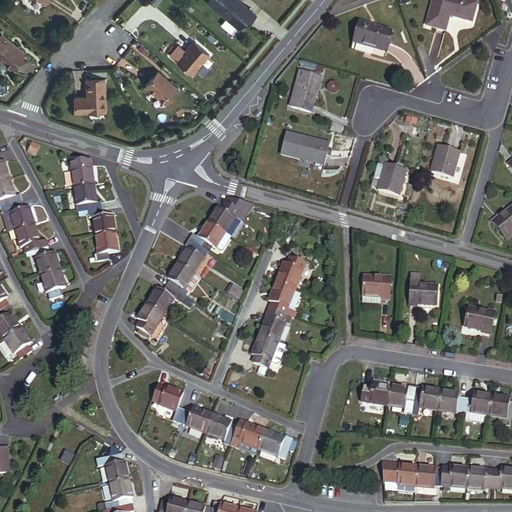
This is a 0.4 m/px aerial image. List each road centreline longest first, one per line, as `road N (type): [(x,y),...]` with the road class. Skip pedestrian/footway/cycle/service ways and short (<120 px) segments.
road 1 (residential): [(310,433),(330,364),(342,354),(511,377)]
road 2 (residential): [(497,122),(387,101),(371,118),(345,221)]
road 3 (residential): [(511,457),(403,447),(370,466),(299,473)]
road 4 (residential): [(184,151),(221,123),(324,0)]
road 5 (residential): [(91,289),(8,119)]
road 6 (residential): [(184,151),(216,184),(345,221)]
road 7 (residential): [(113,0),(97,42),(51,66),(21,123)]
road 8 (residential): [(215,391),(272,253)]
road 9 (residential): [(290,498),(184,474),(149,457)]
road 10 (residential): [(497,122),(463,253)]
road 11 (residential): [(345,221),(463,253)]
